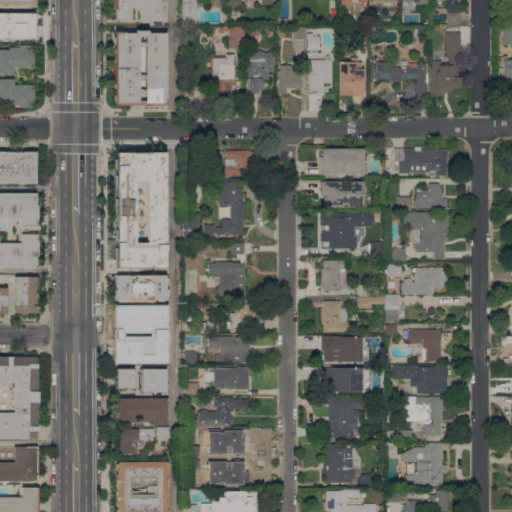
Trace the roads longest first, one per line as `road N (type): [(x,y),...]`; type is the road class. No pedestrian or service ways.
road 1 (residential): [(483,511),(483,0)]
road 2 (residential): [(511,128),(77,128)]
road 3 (residential): [(286,511),(284,129)]
road 4 (primary): [(77,337),(76,215)]
